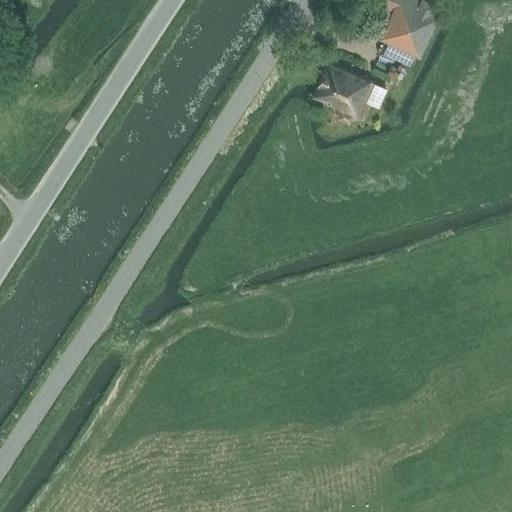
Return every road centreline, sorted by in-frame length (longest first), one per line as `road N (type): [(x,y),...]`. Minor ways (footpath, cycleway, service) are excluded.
road 1 (tertiary): [(0,459),(302,0)]
road 2 (unclassified): [(0,261),(173,0)]
